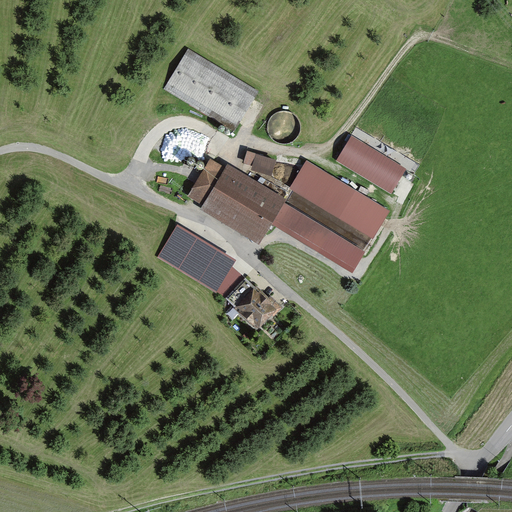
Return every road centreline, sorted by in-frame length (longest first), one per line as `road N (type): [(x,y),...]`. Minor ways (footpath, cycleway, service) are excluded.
road 1 (track): [(478,462),(459,454),(369,357),(225,230),(127,180),(43,152),(0,153)]
road 2 (track): [(418,34),(322,154),(233,143),(180,125),(156,138),(127,180)]
road 3 (track): [(459,454),(318,469),(121,511)]
road 4 (track): [(366,259),(351,276),(279,237),(250,251)]
